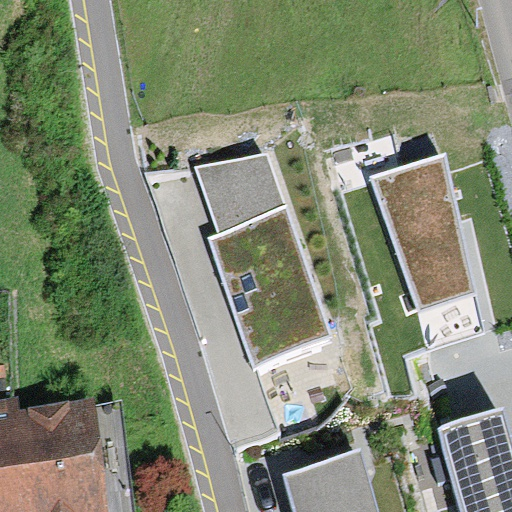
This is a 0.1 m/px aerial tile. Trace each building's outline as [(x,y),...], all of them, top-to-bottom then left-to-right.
[(447,163),(370,180),(416,313),(477,305),(447,163)] [(327,347),(282,222),(212,247),(257,371),(327,347)] [(0,415),(0,511),(90,511),(77,406),(0,415)] [(511,511),(511,441),(510,436),(447,454),(463,511),(511,511)] [(373,511),(362,470),(293,490),(298,511),(373,511)]
